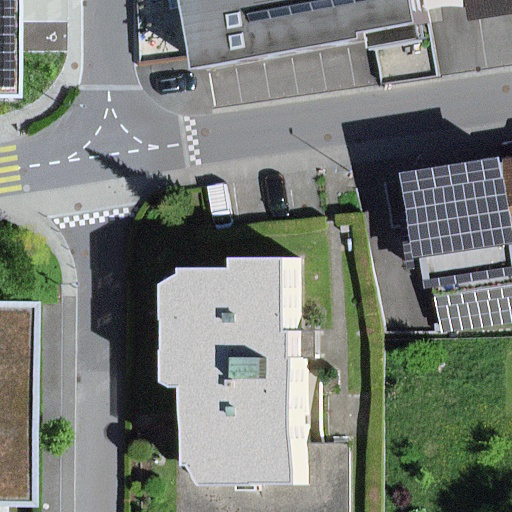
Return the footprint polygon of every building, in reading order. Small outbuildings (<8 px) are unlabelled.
[(198,0),(209,63),(446,24),(441,0),(198,0)] [(511,0),(478,0),(483,25),(511,19),(511,0)] [(511,273),(511,157),(433,167),(446,282),(511,273)] [(314,262),(208,263),(209,481),(315,480),(314,262)] [(31,279),(0,279),(0,500),(31,501),(31,279)]
